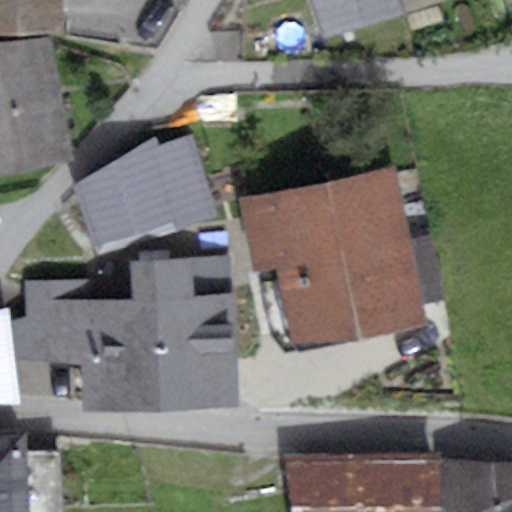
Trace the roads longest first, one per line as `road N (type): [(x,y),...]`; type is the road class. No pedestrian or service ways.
road 1 (residential): [(0,415),(511,444)]
road 2 (residential): [(149,74),(511,72)]
road 3 (unclassified): [(149,74),(0,259)]
